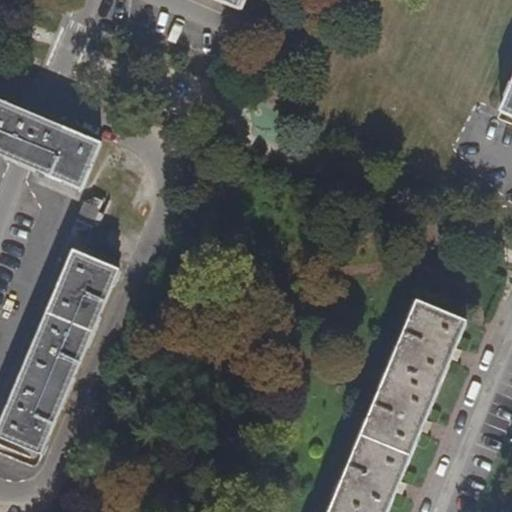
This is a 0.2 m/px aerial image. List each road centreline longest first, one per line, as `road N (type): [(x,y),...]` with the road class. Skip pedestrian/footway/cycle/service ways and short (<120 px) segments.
road 1 (residential): [(0,492),(21,506),(63,465),(168,192),(157,161),(126,126),(51,96)]
road 2 (residential): [(443,511),(511,331)]
road 3 (residential): [(51,96),(0,221)]
